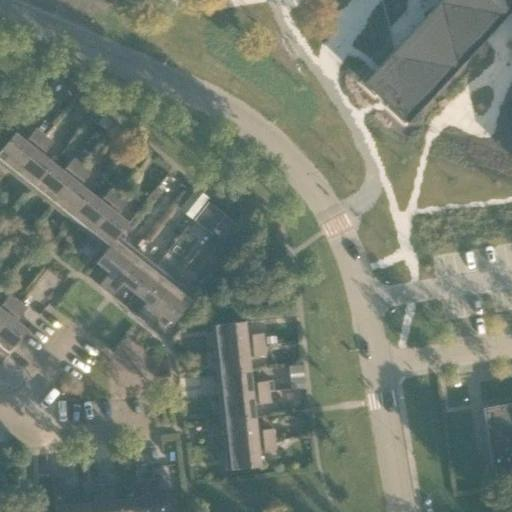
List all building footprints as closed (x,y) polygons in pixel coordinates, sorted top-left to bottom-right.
[(511,0),(440,0),(395,49),(393,51),(378,67),(373,72),(363,83),(376,95),(382,100),(386,105),(406,123),(483,40),(511,8),(511,0)] [(0,149),(0,163),(13,174),(44,135),(35,128),(25,141),(14,132),(0,149)] [(13,174),(31,189),(52,163),(42,155),(52,142),(44,135),(13,174)] [(52,163),(31,189),(50,204),(81,165),(73,158),(62,171),(52,163)] [(90,171),(81,165),(50,204),(69,219),(90,192),(80,184),(90,171)] [(100,201),(90,192),(69,219),(88,234),(119,194),(110,188),(100,201)] [(194,189),(178,209),(192,219),(207,199),(194,189)] [(119,194),(88,234),(106,248),(107,249),(117,236),(118,236),(128,223),(117,214),(128,201),(119,194)] [(207,201),(193,219),(202,226),(216,208),(207,201)] [(98,285),(105,290),(136,251),(118,236),(117,236),(107,249),(106,248),(96,262),(109,272),(98,285)] [(134,292),(155,266),(136,251),(105,290),(112,295),(122,282),(134,292)] [(174,281),(155,266),(134,292),(146,302),(136,315),(143,320),(174,281)] [(174,281),(143,320),(150,325),(160,312),(173,322),(193,296),(174,281)] [(0,305),(0,322),(17,301),(9,294),(0,305)] [(16,321),(26,308),(31,302),(24,297),(20,303),(17,301),(0,322),(0,350),(6,356),(27,329),(16,321)] [(263,344),(262,333),(246,334),(244,321),(211,324),(214,349),(263,344)] [(216,373),(249,369),(248,356),(264,355),(263,344),(214,349),(216,373)] [(268,391),(267,380),(251,382),(249,369),(216,373),(219,397),(268,391)] [(219,397),(221,421),(255,417),(253,404),(270,402),(268,391),(219,397)] [(511,402),(482,407),(491,469),(511,465),(511,402)] [(221,421),(224,444),(274,439),(272,428),(256,430),(255,417),(221,421)] [(274,439),(224,444),(227,469),(260,466),(258,452),(275,450),(274,439)] [(111,500),(110,483),(108,473),(100,474),(101,484),(103,511),(128,511),(127,498),(111,500)] [(149,479),(152,511),(177,511),(175,493),(159,494),(157,478),(149,479)] [(142,496),(127,498),(128,511),(152,511),(149,479),(140,480),(142,496)] [(79,511),(79,503),(64,505),(61,480),(51,481),(54,511),(79,511)] [(79,511),(103,511),(101,484),(92,485),(94,502),(79,503),(79,511)]
